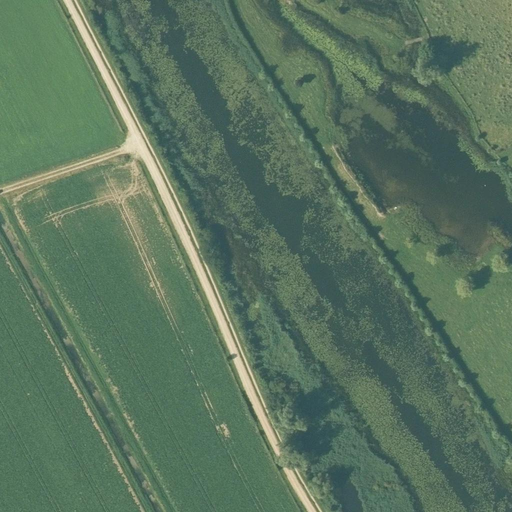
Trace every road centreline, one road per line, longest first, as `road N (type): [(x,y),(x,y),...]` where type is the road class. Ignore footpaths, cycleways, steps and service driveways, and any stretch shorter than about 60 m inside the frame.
road 1 (track): [(66,0),(311,511)]
road 2 (track): [(149,140),(0,191)]
